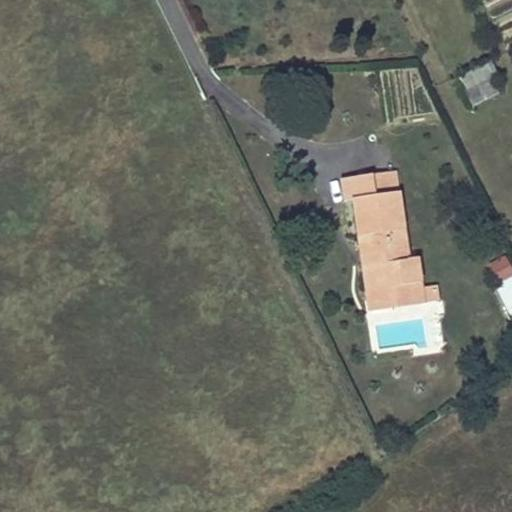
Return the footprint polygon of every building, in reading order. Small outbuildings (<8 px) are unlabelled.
[(486,61),(460,74),(467,89),(493,76),(486,61)] [(345,198),(352,197),(397,191),(394,173),(342,180),(345,198)] [(397,191),(352,197),(360,250),(369,249),(371,264),(363,265),(367,290),(419,282),(415,258),(407,260),(397,191)] [(369,249),(360,250),(363,265),(371,264),(369,249)] [(511,277),(511,269),(505,256),(491,263),(501,283),(511,277)] [(511,314),(511,313),(511,279),(499,284),(511,314)] [(419,282),(367,290),(370,311),(422,303),(420,291),(419,282)] [(420,291),(422,303),(434,301),(432,289),(420,291)]
